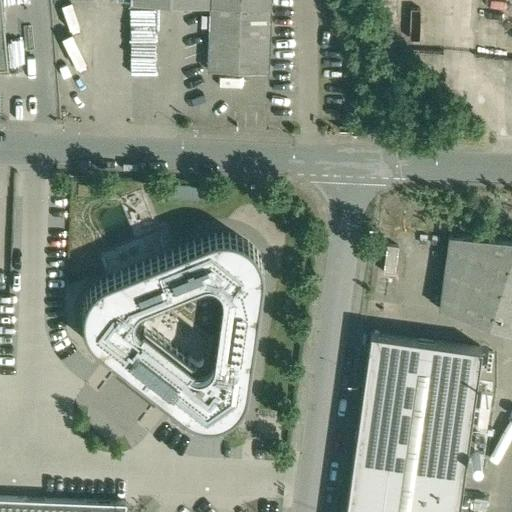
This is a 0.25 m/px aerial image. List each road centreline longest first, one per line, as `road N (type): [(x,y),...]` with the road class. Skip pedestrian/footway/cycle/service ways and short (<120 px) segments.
road 1 (unclassified): [(356,160),(0,151)]
road 2 (unclassified): [(306,511),(356,160)]
road 3 (unclassified): [(511,166),(356,160)]
road 4 (unknown): [(511,350),(472,328),(398,318)]
